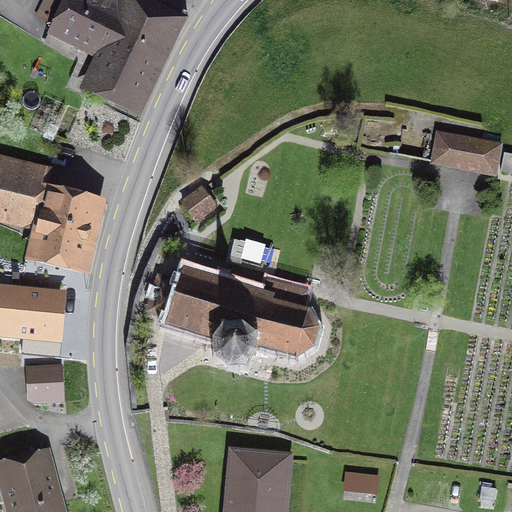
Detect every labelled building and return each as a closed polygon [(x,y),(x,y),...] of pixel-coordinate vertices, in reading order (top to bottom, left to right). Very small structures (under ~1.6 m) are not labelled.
[(76,0),(73,0),(60,28),(110,52),(95,84),(134,104),(177,14),(149,0),(116,0),(112,8),(94,0),(92,0),(89,6),(76,0)] [(439,136),(434,162),(493,173),(498,147),(439,136)] [(511,154),(504,153),(500,172),(511,173),(511,154)] [(49,171),(1,160),(0,164),(0,211),(44,222),(36,254),(81,265),(95,208),(44,195),(49,171)] [(202,189),(182,203),(196,221),(215,207),(202,189)] [(179,286),(161,280),(151,310),(169,316),(166,325),(223,343),(218,359),(244,367),(250,346),(296,358),(313,347),(318,329),(308,312),(300,310),(304,294),(269,285),(267,295),(184,269),(179,286)] [(0,283),(0,336),(64,339),(66,286),(0,283)] [(23,350),(56,351),(57,340),(24,339),(23,350)] [(61,399),(59,369),(29,371),(31,401),(61,399)] [(234,454),(228,511),(281,511),(287,459),(234,454)] [(13,511),(58,511),(44,458),(2,470),(13,511)] [(346,475),(345,488),(376,491),(378,479),(346,475)]
